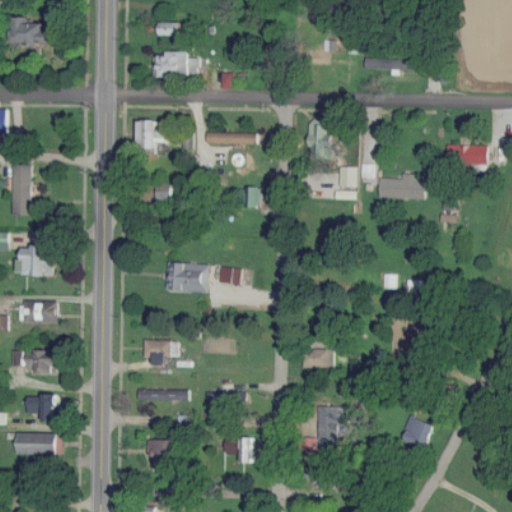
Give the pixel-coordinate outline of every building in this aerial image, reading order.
[(34,17),(18,17),(17,43),(30,43),(30,45),(56,45),(56,30),(49,30),(49,23),(34,23),(34,17)] [(185,35),(185,22),(164,23),(164,36),(185,35)] [(157,76),(204,76),(204,58),(194,58),(194,52),(170,52),(170,56),(157,56),(157,76)] [(419,60),(369,58),(369,68),(419,70),(419,60)] [(11,109),(0,109),(0,133),(11,134),(11,109)] [(314,158),(336,158),(336,134),(330,134),(330,119),(314,119),(314,158)] [(178,121),(143,120),(142,152),(159,153),(159,142),(177,142),(178,121)] [(211,143),(261,144),(262,134),(212,132),(211,143)] [(492,146),(451,145),(450,164),(491,165),(492,146)] [(378,178),(378,164),(365,164),(365,177),(378,178)] [(35,216),(36,165),(17,165),(16,216),(35,216)] [(361,167),(344,166),(343,186),(361,187),(361,167)] [(429,199),(430,180),(421,179),(421,174),(407,173),(406,178),(384,178),(383,198),(429,199)] [(174,184),(160,184),(160,200),(174,200),(174,184)] [(339,191),(340,200),(361,199),(360,187),(350,187),(350,190),(339,191)] [(0,249),(13,250),(13,233),(0,232),(0,249)] [(58,276),(59,247),(26,247),(26,260),(22,260),(21,275),(58,276)] [(171,291),(212,292),(214,265),(172,263),(171,291)] [(246,269),(224,267),(223,283),(244,285),(246,269)] [(62,322),(61,303),(41,304),(42,322),(62,322)] [(11,316),(0,315),(0,329),(11,329),(11,316)] [(182,341),(149,340),(148,358),(158,358),(158,365),(171,366),(171,357),(182,357),(182,341)] [(307,368),(337,369),(337,350),(307,349),(307,368)] [(32,359),(32,374),(60,375),(61,352),(41,351),(40,360),(32,359)] [(192,390),(142,389),(142,400),(192,400),(192,390)] [(32,396),(32,414),(47,414),(47,422),(61,422),(60,395),(32,396)] [(341,448),(342,419),(350,420),(350,407),(323,407),(322,448),(341,448)] [(0,424),(8,425),(8,413),(0,412),(0,424)] [(217,430),(231,430),(232,414),(217,414),(217,430)] [(406,442),(429,449),(437,424),(414,417),(406,442)] [(21,454),(61,455),(61,434),(22,433),(21,454)] [(258,464),(258,438),(246,438),(246,463),(258,464)] [(186,440),(154,439),(153,469),(185,469),(186,440)] [(246,455),(246,445),(229,445),(229,454),(246,455)] [(331,473),(312,474),(313,487),(332,486),(331,473)]
